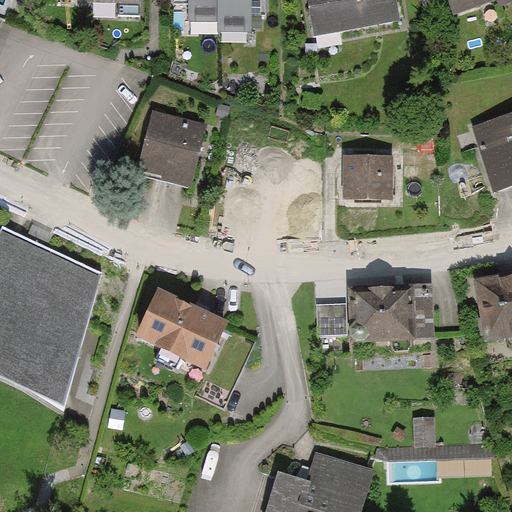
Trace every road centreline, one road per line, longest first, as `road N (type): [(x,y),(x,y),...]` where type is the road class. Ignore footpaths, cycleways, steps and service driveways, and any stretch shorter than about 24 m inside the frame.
road 1 (residential): [(511,243),(280,269),(143,248)]
road 2 (residential): [(0,180),(143,248)]
